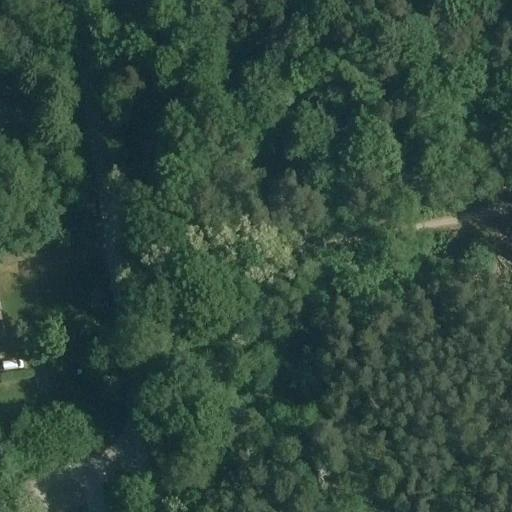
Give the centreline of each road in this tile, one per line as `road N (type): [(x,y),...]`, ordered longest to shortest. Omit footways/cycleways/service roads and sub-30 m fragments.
road 1 (unclassified): [(71,0),(132,384),(134,447),(158,511)]
road 2 (track): [(511,208),(115,272)]
